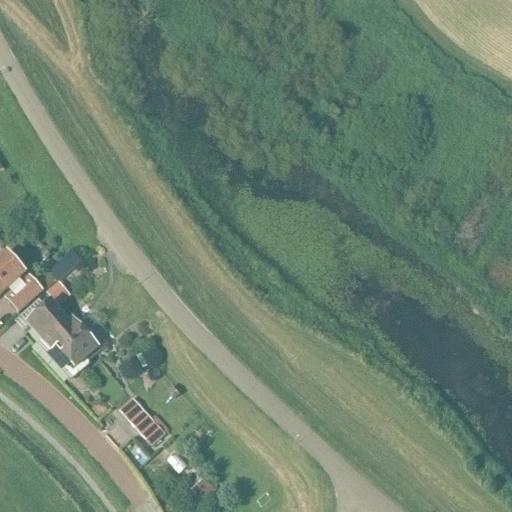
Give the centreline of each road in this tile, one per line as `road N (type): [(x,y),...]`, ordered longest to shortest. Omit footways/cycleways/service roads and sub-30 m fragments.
road 1 (tertiary): [(349,478),(177,313),(95,207),(0,51)]
road 2 (residential): [(144,511),(72,421),(0,358)]
